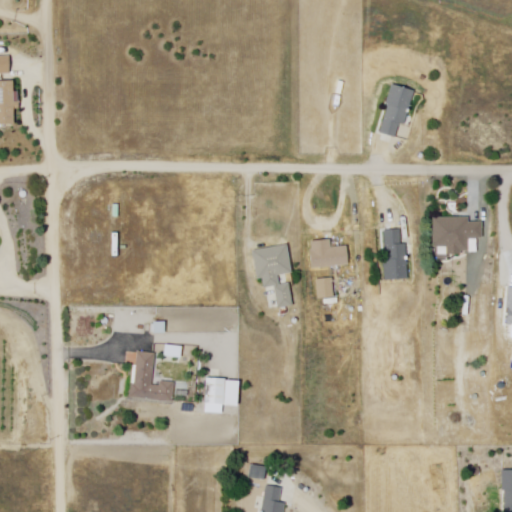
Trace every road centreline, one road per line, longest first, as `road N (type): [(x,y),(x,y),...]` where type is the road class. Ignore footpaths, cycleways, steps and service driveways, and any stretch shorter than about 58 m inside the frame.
road 1 (residential): [(61,511),(47,0)]
road 2 (residential): [(54,171),(511,170)]
